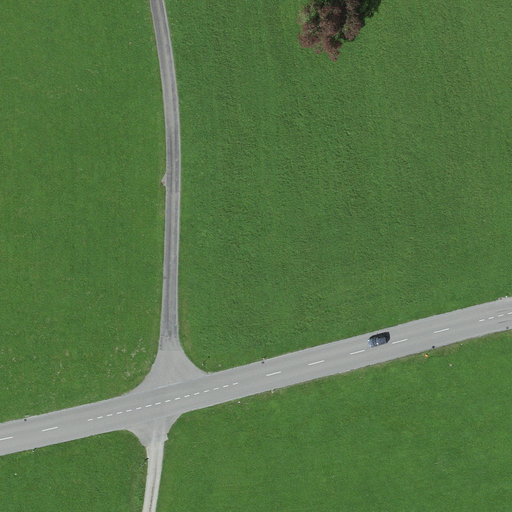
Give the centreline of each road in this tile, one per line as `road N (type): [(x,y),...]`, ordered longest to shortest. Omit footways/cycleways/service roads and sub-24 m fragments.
road 1 (unclassified): [(164,402),(175,168),(161,0)]
road 2 (tertiary): [(164,402),(511,316)]
road 3 (tertiary): [(0,437),(164,402)]
